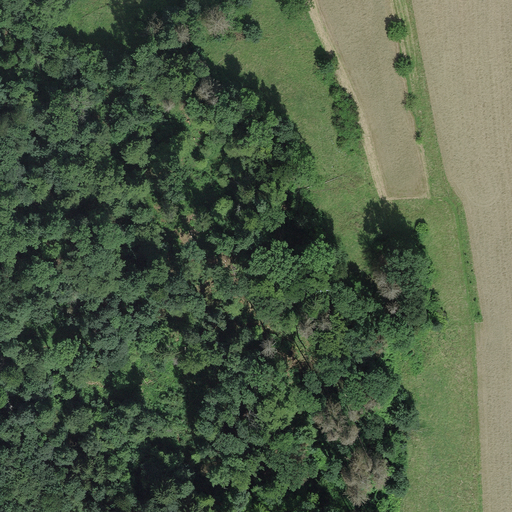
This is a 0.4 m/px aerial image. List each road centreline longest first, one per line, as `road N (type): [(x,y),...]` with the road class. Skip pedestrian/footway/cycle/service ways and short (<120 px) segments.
road 1 (track): [(102,144),(117,146),(129,167),(149,260),(101,384),(102,405),(110,437),(144,449),(185,482)]
road 2 (track): [(0,106),(33,129),(102,144),(72,207),(55,287),(42,296),(35,267),(10,254)]
road 3 (track): [(42,296),(72,395),(110,437)]
road 4 (track): [(0,393),(50,477),(82,511)]
road 5 (track): [(0,229),(10,254),(0,351)]
